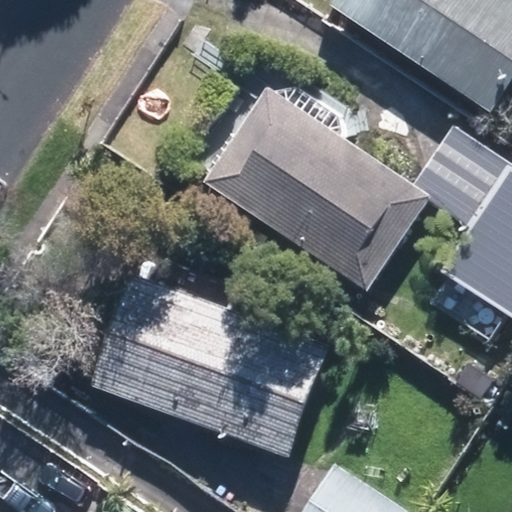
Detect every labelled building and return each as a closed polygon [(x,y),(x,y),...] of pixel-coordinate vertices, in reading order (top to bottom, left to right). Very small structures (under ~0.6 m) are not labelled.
[(511,0),(342,0),(338,7),(499,112),(511,92),(511,0)] [(271,88),(209,180),(374,291),(436,199),(271,88)] [(511,313),(511,175),(449,273),(511,313)] [(95,385),(296,457),(337,343),(135,271),(95,385)] [(412,511),(415,508),(339,461),(306,511),(412,511)]
